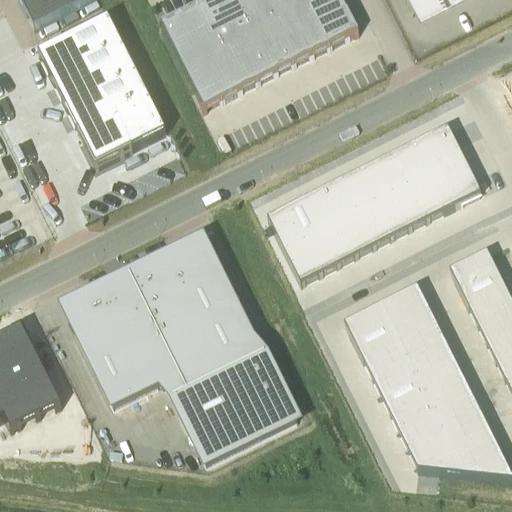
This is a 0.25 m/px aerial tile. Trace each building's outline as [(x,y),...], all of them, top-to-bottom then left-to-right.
[(16,0),(34,35),(98,3),(96,0),(16,0)] [(311,0),(221,0),(161,31),(204,116),(201,117),(202,118),(358,40),(347,18),(337,0),(327,0),(315,7),(311,0)] [(414,0),(421,12),(444,0),(414,0)] [(108,25),(38,60),(96,175),(166,140),(108,25)] [(440,133),(259,224),(292,289),(472,199),(440,133)] [(91,303),(64,317),(67,323),(95,378),(114,415),(179,381),(188,398),(174,405),(208,471),(237,457),(296,428),(263,362),(258,365),(201,249),(95,301),(94,302),(91,303)] [(487,260),(449,279),(454,287),(468,316),(511,404),(511,309),(491,269),(487,260)] [(417,295),(344,331),(348,340),(363,369),(416,475),(417,478),(511,488),(511,484),(498,457),(436,332),(422,303),(417,295)] [(62,407),(23,327),(0,338),(0,422),(5,420),(12,432),(62,407)]
